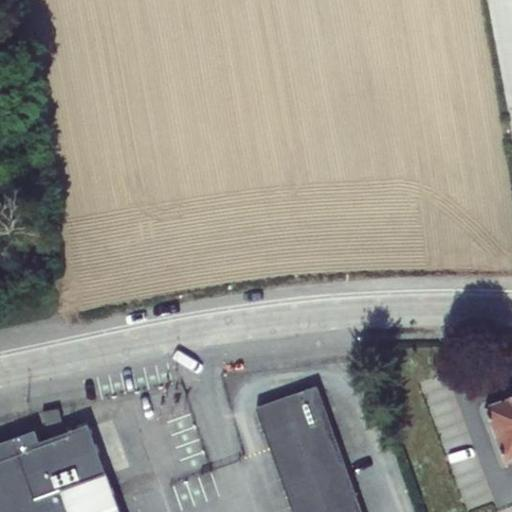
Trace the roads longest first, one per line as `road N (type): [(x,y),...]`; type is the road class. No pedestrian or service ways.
road 1 (tertiary): [(0,377),(276,320),(511,312)]
road 2 (unknown): [(400,511),(328,319)]
road 3 (unknown): [(252,325),(242,511)]
road 4 (unknown): [(435,315),(473,438),(486,461),(511,469)]
